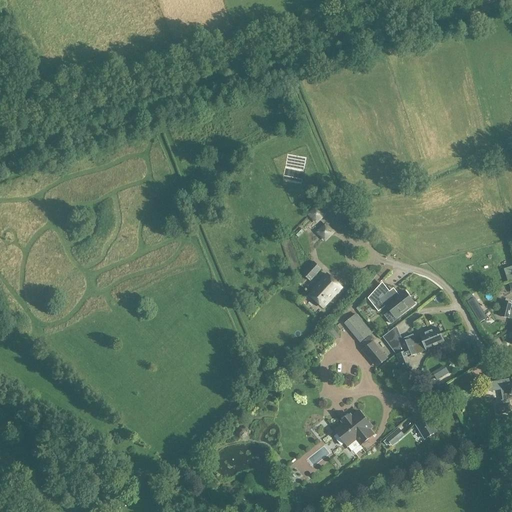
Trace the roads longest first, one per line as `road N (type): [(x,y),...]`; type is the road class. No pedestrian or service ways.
road 1 (track): [(0,116),(407,0)]
road 2 (residential): [(373,257),(440,283),(489,361)]
road 3 (residential): [(364,387),(337,394),(325,380),(327,363),(342,352),(360,356),(367,381)]
